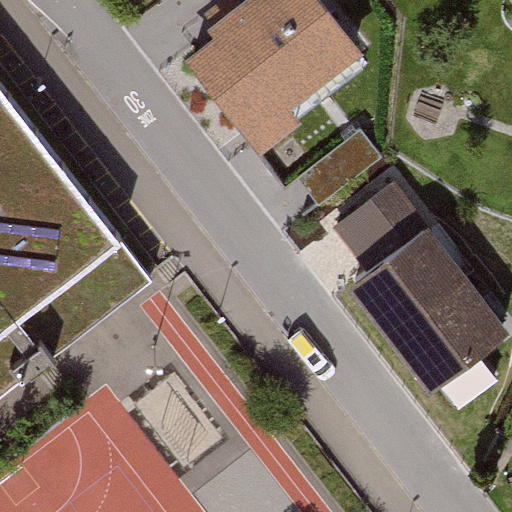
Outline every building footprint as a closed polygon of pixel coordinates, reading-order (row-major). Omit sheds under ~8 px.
[(307,0),(245,0),(174,56),(249,151),(286,122),(272,105),(345,48),(307,0)] [(511,0),(487,0),(511,31),(511,0)] [(0,395),(151,277),(0,85),(0,395)] [(307,177),(322,199),(388,156),(373,134),(307,177)] [(498,329),(386,178),(346,208),(379,253),(338,283),(416,389),(498,329)] [(256,511),(260,504),(257,495),(248,492),(239,495),(235,504),(238,511),(256,511)]
